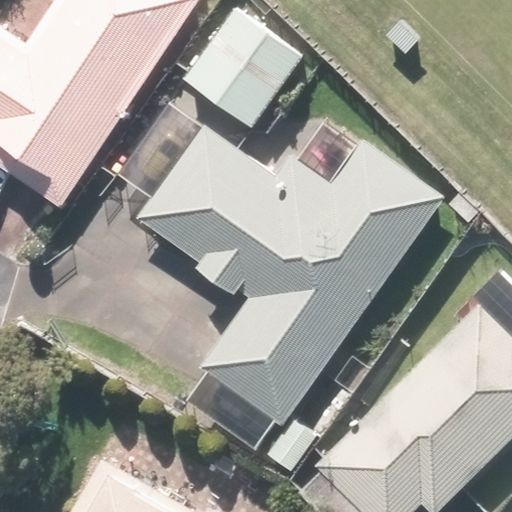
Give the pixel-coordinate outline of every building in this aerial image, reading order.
[(200,0),(62,0),(33,48),(0,27),(0,164),(71,209),(200,0)] [(305,52),(236,6),(185,84),(254,129),(305,52)] [(329,110),(282,178),(203,125),(139,218),(253,295),(202,370),(290,429),(452,193),(329,110)] [(511,327),(483,299),(320,464),(368,511),(415,511),(426,501),(436,511),(442,511),(511,441),(511,327)] [(197,511),(104,455),(68,511),(197,511)]
